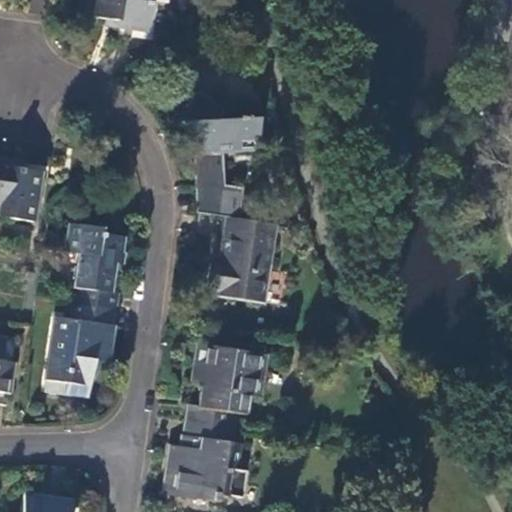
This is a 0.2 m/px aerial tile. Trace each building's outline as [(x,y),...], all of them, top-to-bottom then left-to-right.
[(89,0),(87,17),(111,21),(110,26),(145,33),(150,0),(89,0)] [(197,215),(222,219),(234,221),(236,193),(218,190),(217,151),(250,153),(253,121),(226,118),(200,96),(177,123),(195,138),(197,215)] [(16,164),(0,161),(0,205),(0,211),(0,218),(33,223),(40,174),(15,169),(16,164)] [(263,304),(275,227),(234,221),(222,219),(220,235),(224,236),(221,265),(212,264),(209,296),(263,304)] [(70,305),(117,312),(120,295),(111,294),(115,265),(119,266),(124,239),(98,235),(98,229),(68,225),(63,254),(77,255),(70,305)] [(108,362),(117,312),(70,305),(68,322),(54,320),(45,381),(66,384),(64,396),(86,399),(93,362),(108,362)] [(3,345),(0,344),(0,393),(8,395),(12,366),(1,363),(3,345)] [(186,423),(232,430),(234,416),(242,417),(247,396),(260,397),(267,356),(195,345),(188,385),(202,388),(198,407),(188,406),(186,423)] [(231,443),(232,430),(186,423),(182,448),(172,446),(164,494),(215,502),(217,495),(241,499),(246,475),(236,472),(240,445),(231,443)] [(69,511),(71,505),(25,495),(21,511),(69,511)]
